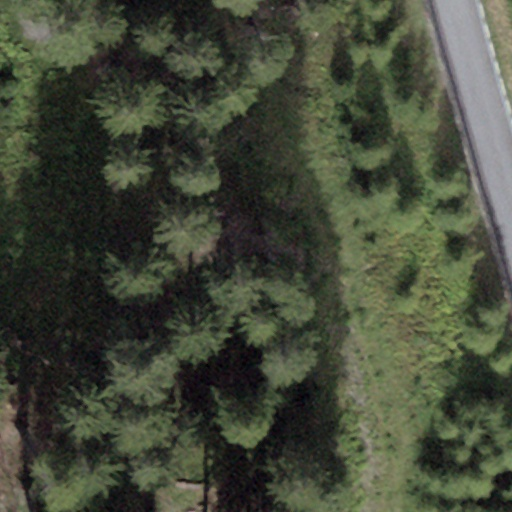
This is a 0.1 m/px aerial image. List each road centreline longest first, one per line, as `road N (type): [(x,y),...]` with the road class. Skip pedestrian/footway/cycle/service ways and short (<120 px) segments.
road 1 (track): [(359,511),(341,364),(273,122),(213,0)]
road 2 (unclassified): [(511,201),(457,0)]
road 3 (track): [(110,0),(0,121)]
